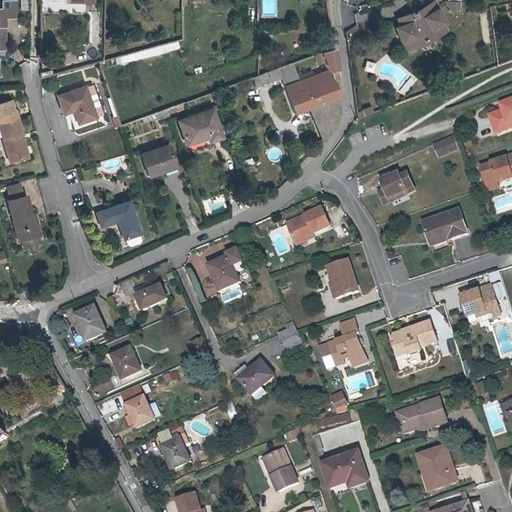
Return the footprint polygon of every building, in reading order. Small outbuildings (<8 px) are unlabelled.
[(0,41),(5,41),(5,19),(13,19),(14,2),(1,2),(0,10),(0,9),(0,41)] [(405,49),(418,44),(417,40),(424,37),(431,33),(433,38),(445,31),(442,24),(445,23),(432,2),(415,13),(416,16),(412,18),(409,13),(395,18),(398,25),(393,27),(399,42),(401,41),(405,49)] [(460,2),(445,2),(451,12),(460,8),(460,2)] [(417,40),(418,44),(428,41),(433,38),(431,33),(424,37),(417,40)] [(101,71),(184,47),(182,38),(102,60),(97,62),(101,71)] [(336,47),(314,55),(317,64),(324,63),(326,67),(329,71),(332,77),(341,99),(343,97),(336,47)] [(292,62),(261,74),(266,84),(282,78),(297,114),(310,110),(326,143),(333,135),(338,126),(343,113),(341,99),(332,77),(329,71),(325,72),(315,76),(300,82),(297,74),(292,62)] [(300,82),(315,76),(313,72),(303,76),(301,73),(297,74),(300,82)] [(262,85),(258,75),(252,77),(256,88),(262,85)] [(103,114),(96,93),(88,96),(86,89),(85,86),(58,96),(64,114),(75,110),(79,122),(103,114)] [(88,96),(96,93),(92,88),(89,86),(86,89),(88,96)] [(0,132),(10,162),(25,157),(18,136),(21,135),(13,111),(12,111),(8,100),(0,103),(0,132)] [(511,101),(501,106),(503,111),(490,116),(497,135),(511,128),(511,101)] [(361,109),(363,116),(372,112),(370,106),(361,109)] [(220,137),(211,110),(178,122),(188,149),(220,137)] [(18,136),(25,157),(28,156),(21,135),(18,136)] [(458,149),(454,135),(433,145),(439,159),(458,149)] [(175,167),(168,146),(142,155),(150,176),(175,167)] [(497,188),(498,184),(507,181),(511,179),(511,153),(507,155),(507,156),(489,162),(489,163),(479,166),(488,188),(491,190),(497,188)] [(252,158),(241,161),(245,174),(256,170),(252,158)] [(384,206),(415,192),(406,172),(399,176),(397,172),(378,180),(382,189),(377,191),(384,206)] [(12,200),(23,197),(20,184),(8,187),(12,200)] [(500,190),(498,184),(497,188),(491,190),(488,188),(489,193),(500,190)] [(26,247),(42,242),(39,235),(41,235),(37,220),(34,221),(27,196),(23,197),(12,200),(9,201),(15,221),(18,220),(24,240),(26,247)] [(129,200),(95,211),(100,225),(117,219),(123,236),(124,236),(138,231),(139,231),(129,200)] [(297,243),(315,235),(333,227),(325,209),(289,225),(297,243)] [(447,233),(449,241),(468,234),(460,210),(424,223),(429,239),(447,233)] [(18,220),(15,221),(20,241),(24,240),(18,220)] [(138,231),(124,236),(126,242),(129,243),(138,240),(140,237),(138,231)] [(432,247),(449,241),(447,233),(429,239),(432,247)] [(317,239),(315,235),(297,243),(299,247),(317,239)] [(211,266),(215,274),(214,275),(222,292),(242,283),(237,273),(246,268),(237,250),(228,254),(230,257),(211,266)] [(341,289),(344,299),(362,293),(351,262),(330,269),(336,285),(333,285),(335,291),(341,289)] [(500,271),(490,273),(492,282),(502,279),(500,271)] [(475,316),(478,324),(503,316),(491,283),(457,295),(466,319),(475,316)] [(140,296),(147,311),(173,299),(166,284),(140,296)] [(338,301),(344,299),(341,289),(335,291),(338,301)] [(78,317),(82,325),(80,326),(88,344),(109,335),(98,309),(78,317)] [(355,363),(370,359),(365,348),(362,344),(361,337),(363,336),(359,321),(345,326),(349,339),(333,344),(339,363),(347,361),(353,359),(355,363)] [(430,321),(389,334),(397,358),(437,344),(430,321)] [(286,326),(287,329),(279,333),(287,351),(303,344),(293,322),(286,326)] [(0,345),(14,337),(9,326),(0,332),(0,345)] [(204,339),(193,343),(199,358),(210,354),(204,339)] [(339,363),(333,344),(323,347),(327,359),(329,359),(332,369),(339,366),(339,363)] [(115,356),(119,365),(118,366),(124,380),(144,372),(133,349),(115,356)] [(372,365),(370,359),(355,363),(357,370),(372,365)] [(251,373),(252,374),(244,381),(262,402),(271,395),(266,388),(278,377),(265,362),(251,373)] [(166,375),(169,383),(180,378),(177,370),(166,375)] [(485,381),(474,385),(478,396),(489,393),(485,381)] [(129,404),(133,412),(132,413),(139,429),(157,420),(147,397),(142,399),(139,393),(134,396),(137,402),(129,404)] [(334,398),(340,409),(351,404),(346,393),(334,398)] [(402,413),(408,432),(421,428),(429,426),(430,430),(448,425),(440,401),(402,413)] [(351,404),(340,409),(342,414),(354,411),(351,404)] [(506,418),(510,416),(511,415),(511,414),(509,404),(502,406),(506,418)] [(350,413),(335,417),(337,425),(352,421),(350,413)] [(408,432),(402,413),(398,414),(404,434),(408,432)] [(296,435),(294,431),(287,434),(291,442),(297,439),(296,435)] [(185,437),(164,447),(175,473),(198,464),(185,437)] [(448,448),(445,449),(452,471),(455,470),(448,448)] [(275,474),(272,476),(279,492),(300,483),(285,449),(268,457),(275,474)] [(428,473),(434,491),(459,482),(455,470),(452,471),(445,449),(419,458),(424,474),(428,473)] [(370,482),(360,452),(322,465),(333,495),(370,482)] [(265,458),(272,476),(275,474),(268,457),(265,458)] [(430,492),(434,491),(428,473),(424,474),(430,492)] [(202,511),(203,511),(197,494),(177,500),(181,511),(202,511)] [(472,511),(469,503),(442,511),(472,511)]
